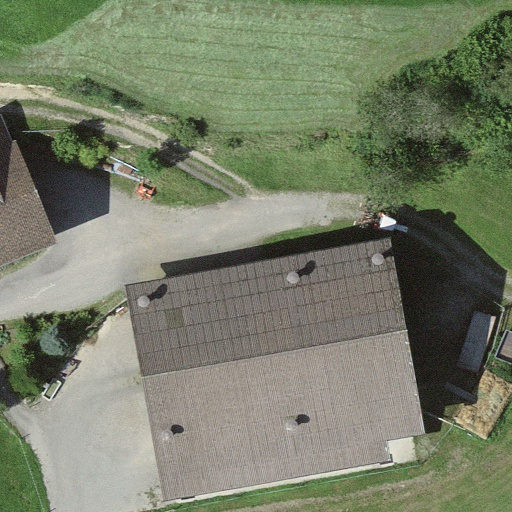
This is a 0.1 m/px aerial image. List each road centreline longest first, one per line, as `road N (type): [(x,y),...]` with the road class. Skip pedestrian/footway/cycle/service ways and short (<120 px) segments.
road 1 (track): [(0,302),(118,250),(333,203),(407,218),(511,290)]
road 2 (unknown): [(511,300),(449,416),(423,446),(389,467),(137,511)]
